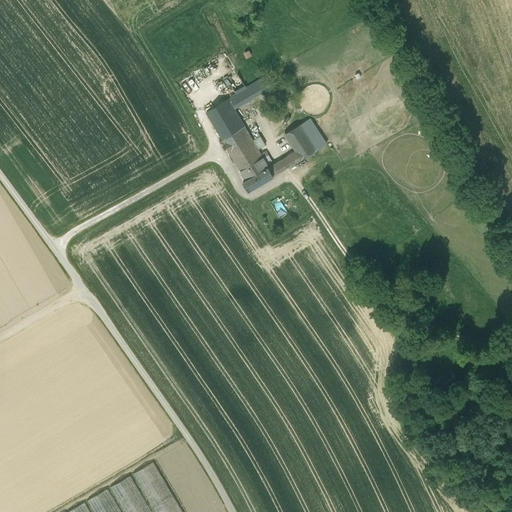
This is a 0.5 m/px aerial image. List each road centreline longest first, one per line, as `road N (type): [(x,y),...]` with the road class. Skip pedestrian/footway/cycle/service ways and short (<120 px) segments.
road 1 (unclassified): [(293,178),(359,267),(413,319),(511,369)]
road 2 (unclassified): [(82,290),(230,511)]
road 3 (unclassified): [(52,247),(220,150)]
